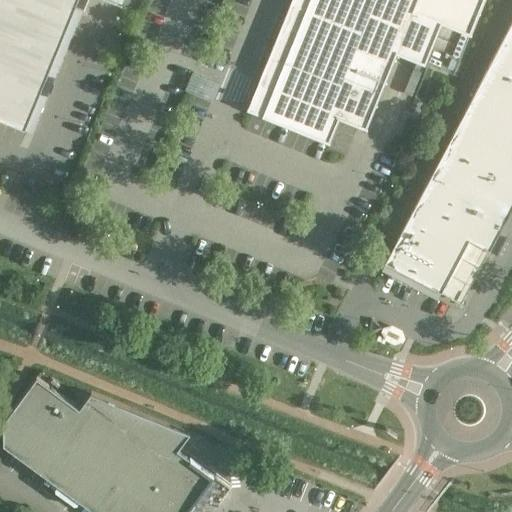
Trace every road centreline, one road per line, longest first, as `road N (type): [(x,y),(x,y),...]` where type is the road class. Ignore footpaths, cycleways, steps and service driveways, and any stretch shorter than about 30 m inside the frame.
road 1 (secondary): [(491,377),(463,369),(436,381),(425,416),(443,444)]
road 2 (secondary): [(443,444),(466,452),(498,437),(507,399),(491,377)]
